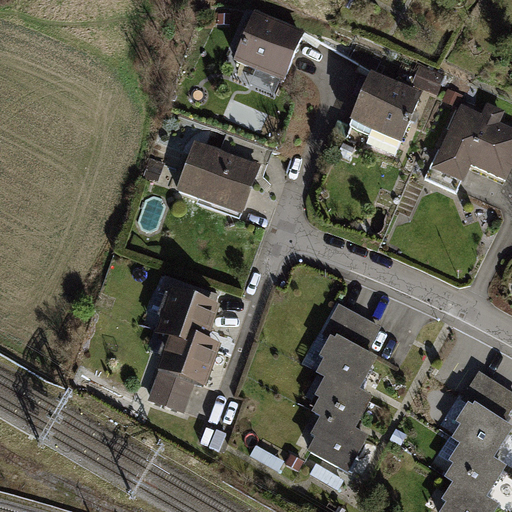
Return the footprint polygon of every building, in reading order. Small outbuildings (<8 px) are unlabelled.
[(301,37),(249,18),(234,58),(286,78),(296,51),(301,37)] [(429,109),(368,86),(352,128),(413,151),(429,109)] [(511,135),(467,116),(441,174),(470,187),(477,170),(511,185),(511,135)] [(195,153),(178,196),(247,222),(264,179),(195,153)] [(175,290),(162,330),(174,333),(189,338),(193,328),(213,335),(223,306),(175,290)] [(379,326),(339,303),(322,332),(329,335),(317,356),(321,359),(314,371),(324,376),(314,393),(319,395),(311,408),(323,414),(311,435),(315,437),(308,450),(343,470),(353,452),(363,436),(350,428),(360,410),(369,395),(356,388),(365,371),(374,356),(365,351),(379,326)] [(189,338),(174,333),(151,401),(185,412),(196,380),(209,385),(224,339),(213,335),(193,328),(189,338)] [(511,404),(511,393),(477,370),(457,400),(463,403),(451,421),(456,424),(430,465),(454,481),(435,511),(437,511),(490,511),(496,504),(483,496),(493,482),(503,466),(490,458),(501,440),(511,426),(502,420),(511,404)]
